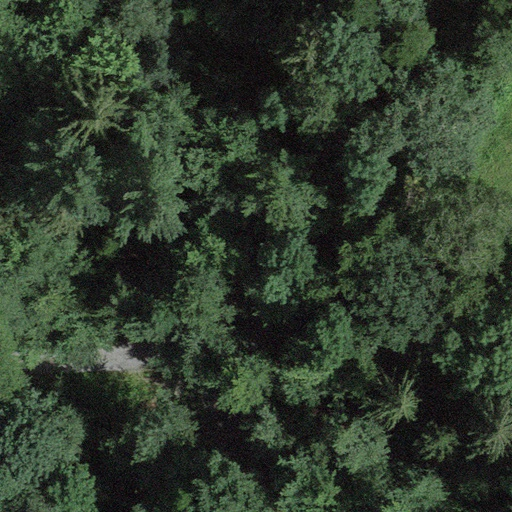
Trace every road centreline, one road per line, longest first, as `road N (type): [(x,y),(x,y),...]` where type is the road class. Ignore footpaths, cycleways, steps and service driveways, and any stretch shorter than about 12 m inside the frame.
road 1 (track): [(511,367),(263,333),(157,358)]
road 2 (track): [(157,358),(240,418),(312,511)]
road 3 (track): [(157,358),(0,339)]
